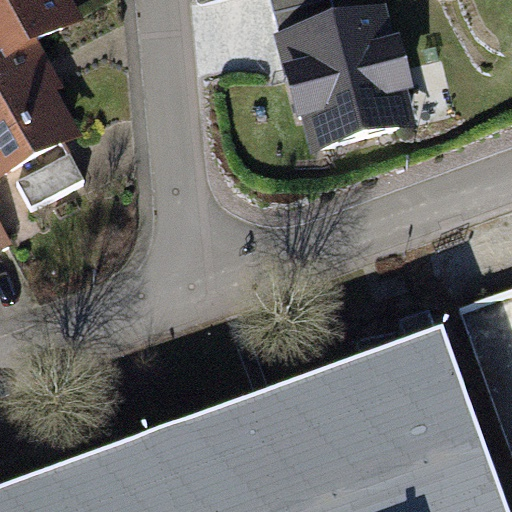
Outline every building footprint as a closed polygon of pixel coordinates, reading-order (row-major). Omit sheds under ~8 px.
[(0,0),(0,74),(32,58),(69,40),(49,0),(0,0)] [(272,0),(285,49),(341,35),(331,0),(272,0)] [(341,35),(285,49),(316,165),(418,138),(387,22),(341,35)] [(32,58),(0,74),(0,188),(78,150),(32,58)] [(506,511),(451,353),(0,509),(0,511),(506,511)]
